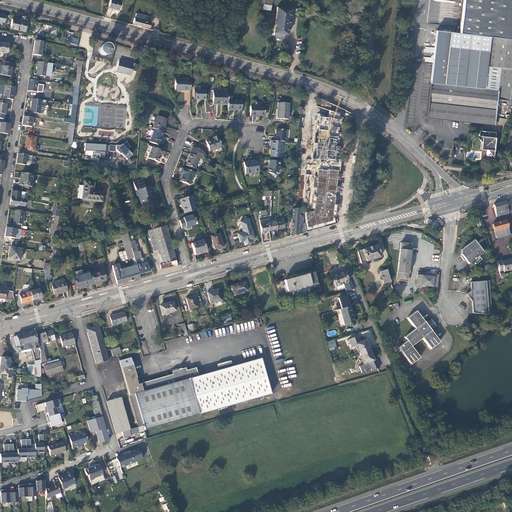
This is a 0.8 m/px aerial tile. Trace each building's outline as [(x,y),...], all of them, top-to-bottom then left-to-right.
[(121,0),(109,0),(108,7),(119,10),(121,0)] [(264,0),(263,9),(270,10),(271,2),(264,0)] [(511,0),(462,0),(459,32),(437,30),(433,63),(427,117),(471,122),(493,125),(496,99),(509,100),(511,72),(511,0)] [(291,9),(277,7),(273,37),(283,38),(284,33),(288,33),(291,9)] [(147,16),(140,14),(138,19),(134,18),(133,23),(149,28),(150,22),(146,21),(147,16)] [(21,22),(12,20),(10,30),(24,32),(27,18),(22,17),(22,18),(21,22)] [(70,44),(78,45),(79,38),(71,37),(70,44)] [(35,41),(32,55),(40,56),(43,42),(35,41)] [(0,42),(0,52),(7,54),(9,44),(0,42)] [(107,45),(105,45),(103,45),(102,45),(100,46),(99,47),(99,49),(99,50),(99,52),(100,53),(101,55),(102,55),(104,56),(106,55),(107,55),(109,53),(109,51),(110,50),(109,48),(108,46),(107,45)] [(137,64),(126,61),(125,65),(122,65),(123,63),(117,61),(115,71),(120,73),(121,71),(130,74),(131,71),(135,72),(137,64)] [(47,63),(38,62),(36,75),(45,77),(45,76),(47,69),(47,63)] [(3,66),(0,65),(0,69),(2,70),(1,76),(10,77),(12,68),(11,68),(3,66)] [(80,87),(82,69),(77,68),(75,83),(73,82),(72,86),(75,86),(80,87)] [(29,80),(27,91),(36,92),(37,91),(40,91),(42,85),(38,84),(38,81),(29,80)] [(175,90),(190,90),(191,81),(187,81),(187,80),(175,80),(175,90)] [(13,100),(15,87),(0,84),(0,94),(1,89),(4,89),(2,98),(13,100)] [(80,87),(75,86),(74,93),(72,93),(71,96),(74,96),(72,105),(77,106),(80,87)] [(206,90),(195,90),(195,100),(206,100),(206,90)] [(228,100),(228,92),(214,92),(214,105),(218,105),(218,103),(228,103),(228,100)] [(41,100),(32,99),(30,112),(39,114),(41,105),(41,100)] [(228,105),(228,110),(241,110),(241,100),(228,100),(228,103),(228,105)] [(289,103),(278,103),(277,119),(288,119),(289,103)] [(64,119),(63,122),(69,123),(74,124),(77,106),(72,105),(71,110),(73,110),(72,119),(68,119),(68,120),(64,119)] [(251,106),(250,116),(252,116),(264,116),(264,107),(251,106)] [(304,213),(307,231),(337,223),(336,218),(344,116),(315,106),(311,159),(313,159),(309,211),(304,213)] [(23,116),(22,126),(31,127),(33,118),(23,116)] [(152,128),(154,129),(163,132),(164,128),(165,126),(164,126),(166,119),(157,116),(156,120),(154,119),(153,122),(154,124),(152,128)] [(0,122),(0,133),(8,134),(9,124),(0,123),(0,122)] [(159,143),(163,132),(154,129),(150,140),(159,143)] [(282,141),(285,142),(286,130),(276,129),(275,136),(274,136),(274,141),(282,141)] [(496,132),(480,131),(479,139),(482,142),(482,149),(487,149),(487,155),(493,156),(496,132)] [(36,138),(26,136),(24,150),(34,152),(36,138)] [(209,151),(221,147),(217,136),(212,138),(213,139),(206,141),(209,151)] [(274,141),(270,140),(270,145),(271,145),(270,153),(277,154),(281,154),(282,141),(274,141)] [(120,146),(109,145),(109,151),(116,152),(116,150),(120,154),(121,153),(127,160),(132,155),(128,150),(131,147),(126,142),(120,146)] [(105,145),(85,144),(84,151),(94,152),(94,154),(100,154),(100,157),(105,157),(105,145)] [(163,156),(165,152),(152,147),(148,158),(158,162),(161,155),(163,156)] [(186,165),(195,169),(199,158),(197,157),(199,153),(191,150),(186,165)] [(18,153),(16,164),(29,166),(31,164),(32,156),(18,153)] [(259,172),(257,160),(244,162),(245,174),(259,172)] [(270,175),(272,175),(273,176),(275,175),(277,171),(280,169),(280,166),(279,166),(279,162),(269,161),(268,165),(269,166),(266,171),(270,173),(270,175)] [(189,185),(194,173),(184,169),(184,170),(182,169),(180,173),(182,174),(179,181),(189,185)] [(33,175),(20,173),(19,185),(31,187),(33,175)] [(104,202),(105,190),(95,189),(96,181),(84,180),(83,185),(78,185),(77,199),(104,202)] [(143,209),(153,205),(150,197),(152,196),(151,193),(155,192),(153,185),(145,187),(143,180),(133,182),(138,196),(139,196),(143,209)] [(12,190),(9,204),(24,207),(25,200),(24,199),(21,199),(22,192),(12,190)] [(184,214),(196,210),(192,196),(182,199),(185,208),(183,208),(184,214)] [(505,202),(493,205),(496,217),(499,216),(509,213),(505,202)] [(291,236),(299,234),(300,215),(300,209),(297,209),(293,209),(291,236)] [(25,212),(15,210),(13,223),(23,225),(25,212)] [(193,215),(183,217),(183,219),(179,220),(181,227),(185,226),(186,228),(196,225),(193,215)] [(50,230),(49,234),(52,234),(56,235),(59,216),(55,216),(52,230),(50,230)] [(276,222),(277,230),(285,228),(283,218),(282,217),(282,216),(275,217),(275,218),(275,219),(276,222)] [(249,219),(240,222),(243,233),(238,234),(240,242),(244,241),(245,245),(247,245),(250,244),(251,243),(250,240),(254,238),(252,230),(249,219)] [(261,233),(269,231),(268,225),(266,225),(266,219),(259,221),(261,233)] [(150,224),(152,230),(166,226),(165,220),(150,224)] [(494,231),(495,231),(508,228),(506,220),(492,224),(494,231)] [(269,231),(277,230),(276,222),(271,223),(268,224),(268,225),(269,231)] [(159,250),(163,264),(176,260),(166,226),(152,230),(148,232),(154,251),(159,250)] [(6,228),(5,237),(13,238),(18,239),(19,238),(17,237),(17,235),(20,236),(21,229),(6,228)] [(134,258),(129,242),(127,234),(121,236),(128,260),(134,258)] [(219,234),(211,236),(215,249),(222,247),(219,234)] [(191,244),(194,255),(206,252),(203,240),(191,244)] [(473,240),(461,249),(460,254),(468,264),(472,261),(475,264),(481,260),(478,256),(483,252),(473,240)] [(85,241),(77,243),(80,251),(87,249),(85,241)] [(135,264),(139,274),(150,271),(147,260),(144,261),(144,263),(141,264),(141,262),(135,241),(129,242),(134,258),(135,264)] [(400,250),(410,251),(411,244),(401,243),(400,250)] [(376,245),(369,247),(372,260),(374,259),(379,258),(377,250),(380,249),(379,245),(376,246),(376,245)] [(22,249),(9,247),(8,260),(20,261),(22,249)] [(372,260),(369,247),(357,251),(361,263),(367,262),(372,260)] [(398,260),(409,261),(410,254),(400,252),(398,260)] [(503,272),(511,269),(511,258),(501,261),(500,260),(496,261),(499,271),(503,270),(503,272)] [(176,260),(163,264),(160,265),(162,269),(169,267),(169,266),(172,265),(173,267),(178,265),(176,260)] [(397,270),(407,272),(409,264),(398,262),(397,270)] [(117,284),(139,278),(139,274),(135,264),(132,265),(132,266),(130,267),(130,266),(125,267),(126,268),(122,269),(121,264),(112,266),(117,284)] [(74,276),(78,288),(108,280),(105,269),(83,274),(82,270),(75,272),(76,275),(74,276)] [(380,272),(383,284),(390,282),(386,270),(380,272)] [(343,272),(332,277),(336,287),(343,284),(346,292),(354,289),(351,281),(348,282),(345,275),(347,274),(346,271),(344,272),(343,272)] [(314,272),(283,281),(288,296),(293,294),(294,297),(309,293),(310,294),(319,292),(317,282),(314,272)] [(406,281),(407,274),(397,272),(396,279),(406,281)] [(266,273),(254,276),(256,281),(264,279),(266,284),(269,283),(266,273)] [(436,288),(438,275),(430,274),(426,273),(420,273),(419,275),(418,275),(417,285),(436,288)] [(54,294),(67,291),(64,280),(55,282),(55,283),(52,285),(54,294)] [(472,302),(473,313),(491,315),(489,281),(470,282),(471,291),(466,294),(472,302)] [(245,282),(231,286),(234,295),(248,290),(245,282)] [(0,289),(0,299),(10,301),(14,300),(13,295),(12,294),(13,292),(0,289)] [(30,292),(32,300),(41,298),(39,290),(30,292)] [(218,290),(208,293),(211,303),(215,302),(215,304),(221,302),(218,290)] [(21,303),(32,300),(30,292),(29,291),(25,292),(26,293),(19,295),(21,303)] [(333,311),(341,309),(350,306),(352,305),(348,295),(330,300),(333,311)] [(194,296),(186,299),(189,310),(198,308),(194,296)] [(173,302),(160,306),(163,314),(176,311),(173,302)] [(264,308),(266,314),(276,311),(275,306),(270,307),(270,305),(266,306),(267,307),(264,308)] [(350,306),(341,309),(347,325),(356,322),(350,306)] [(440,342),(432,331),(425,321),(416,310),(407,317),(415,328),(405,337),(407,340),(398,347),(411,364),(421,357),(412,346),(423,337),(431,349),(440,342)] [(124,312),(110,316),(112,325),(127,321),(124,312)] [(425,321),(432,331),(437,326),(430,317),(425,321)] [(99,326),(86,329),(96,364),(108,361),(99,326)] [(37,341),(34,331),(13,337),(13,338),(15,349),(17,350),(20,350),(20,351),(31,348),(34,361),(40,360),(40,352),(37,341)] [(40,360),(41,363),(46,362),(43,350),(45,349),(43,343),(55,340),(53,331),(39,335),(40,340),(37,341),(40,352),(40,360)] [(75,344),(72,333),(59,337),(63,348),(75,344)] [(356,344),(359,353),(369,349),(365,340),(362,341),(360,335),(355,337),(354,336),(346,339),(348,344),(350,343),(351,346),(356,344)] [(326,341),(328,348),(335,346),(334,339),(326,341)] [(119,348),(111,350),(113,356),(115,355),(121,354),(119,348)] [(373,359),(369,349),(359,353),(363,364),(358,366),(361,372),(370,368),(371,370),(379,367),(375,358),(373,359)] [(10,358),(2,357),(0,367),(0,372),(8,374),(7,378),(11,378),(12,371),(13,371),(13,367),(9,367),(10,358)] [(135,385),(136,384),(134,379),(137,378),(130,357),(119,361),(128,392),(133,391),(131,386),(135,385)] [(198,376),(196,369),(186,371),(185,369),(181,370),(180,369),(177,370),(177,369),(172,371),(173,375),(136,386),(136,384),(135,385),(131,386),(133,391),(128,392),(138,427),(142,426),(144,430),(271,395),(261,359),(198,376)] [(60,361),(44,366),(46,376),(63,371),(60,361)] [(41,397),(42,390),(27,389),(21,388),(21,390),(17,389),(16,401),(25,402),(41,397)] [(102,417),(96,395),(90,397),(95,414),(96,419),(102,417)] [(121,398),(107,402),(110,415),(116,434),(125,431),(129,430),(121,398)] [(51,427),(61,424),(60,418),(61,418),(59,413),(57,407),(61,406),(58,399),(35,405),(38,413),(45,411),(45,410),(47,410),(48,416),(47,417),(48,422),(50,422),(51,427)] [(88,421),(87,421),(91,433),(96,432),(99,444),(109,441),(102,417),(96,419),(88,421)] [(125,431),(127,436),(137,432),(135,428),(129,430),(125,431)] [(74,435),(69,437),(72,450),(74,450),(74,448),(77,447),(78,449),(82,448),(82,445),(88,444),(85,434),(75,437),(74,435)] [(35,445),(35,449),(35,454),(44,453),(43,435),(39,436),(39,443),(39,445),(35,445)] [(18,459),(26,459),(26,440),(21,441),(21,448),(22,448),(22,450),(17,450),(18,454),(18,459)] [(35,458),(35,454),(35,449),(31,450),(30,448),(31,448),(31,440),(26,440),(26,459),(35,458)] [(62,442),(47,447),(49,456),(65,451),(62,443),(62,442)] [(9,463),(8,445),(4,445),(4,453),(5,455),(0,454),(0,464),(9,463)] [(18,463),(18,459),(18,454),(13,454),(13,453),(13,452),(13,445),(8,445),(9,463),(18,463)] [(138,448),(126,453),(127,454),(116,458),(120,468),(142,459),(138,448)] [(90,480),(93,479),(94,478),(102,474),(98,465),(96,466),(95,466),(91,467),(91,468),(84,471),(86,475),(87,476),(89,480),(90,480)] [(68,487),(68,486),(75,483),(71,474),(64,477),(63,476),(58,478),(63,489),(68,487)] [(44,489),(45,499),(49,497),(60,493),(56,483),(51,485),(51,486),(44,489)] [(18,485),(18,492),(18,497),(28,497),(27,484),(23,484),(23,485),(18,485)] [(32,484),(27,484),(28,497),(31,497),(34,496),(37,496),(36,491),(36,487),(32,487),(32,484)] [(14,489),(9,490),(10,502),(19,502),(18,497),(18,492),(14,493),(14,489)] [(1,503),(10,502),(9,490),(0,490),(1,503)]
